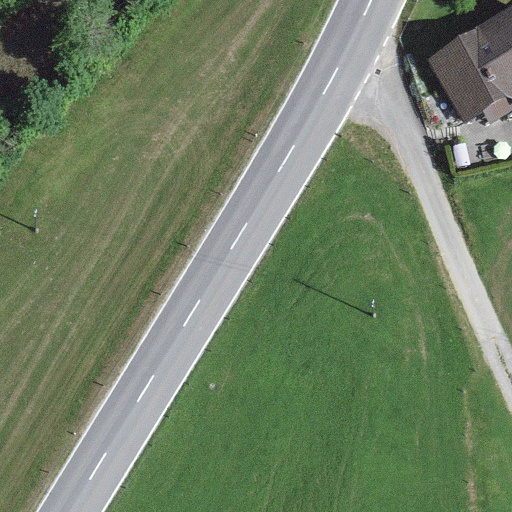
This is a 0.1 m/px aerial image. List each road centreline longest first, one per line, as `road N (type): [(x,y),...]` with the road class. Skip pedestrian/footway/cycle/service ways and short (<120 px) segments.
road 1 (secondary): [(369,0),(244,231),(70,511)]
road 2 (track): [(340,63),(388,107),(511,370)]
